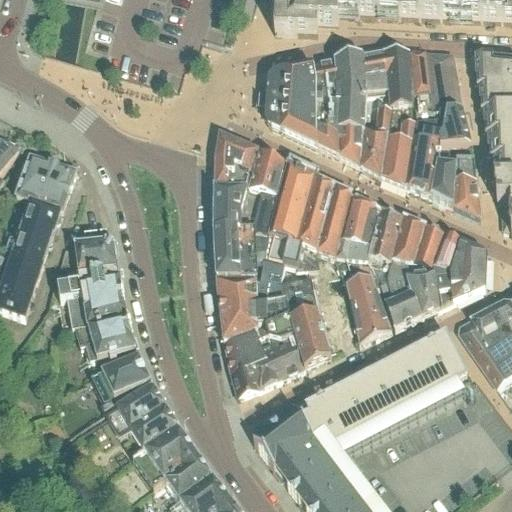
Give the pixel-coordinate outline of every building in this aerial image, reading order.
[(511,0),(276,0),(275,41),(317,43),(318,35),(338,36),(339,23),(347,23),(511,30),(511,0)] [(383,61),(364,64),(363,102),(367,102),(385,100),(383,61)] [(410,61),(383,61),(385,100),(388,100),(390,118),(391,126),(390,133),(403,133),(413,134),(413,130),(412,116),(412,105),(412,104),(410,72),(410,61)] [(412,104),(414,104),(429,103),(428,88),(425,61),(410,61),(410,72),(412,104)] [(453,63),(440,62),(425,61),(428,88),(429,103),(429,104),(430,104),(432,123),(462,118),(453,63)] [(364,64),(335,70),(336,77),(335,100),(333,101),(339,167),(361,178),(366,138),(365,138),(367,102),(363,102),(364,64)] [(484,120),(484,124),(509,123),(506,69),(475,67),(477,97),(480,97),(481,121),(484,120)] [(257,114),(267,115),(266,129),(269,135),(282,140),(317,157),(338,167),(339,167),(333,101),(335,100),(336,77),(335,70),(313,75),(290,80),(289,79),(277,81),(270,89),(268,103),(259,102),(258,102),(258,101),(257,102),(256,114),(256,115),(257,114)] [(465,128),(462,118),(432,123),(430,104),(429,104),(429,103),(414,104),(412,104),(412,105),(412,116),(413,130),(413,134),(407,198),(430,208),(434,174),(436,157),(440,134),(465,128)] [(361,178),(381,187),(389,146),(388,146),(390,133),(391,126),(390,118),(378,117),(375,139),(366,138),(361,178)] [(495,192),(495,193),(511,192),(511,122),(509,123),(484,124),(485,144),(488,144),(489,168),(492,168),(493,192),(495,192)] [(471,155),(465,128),(440,134),(436,157),(441,158),(471,155)] [(381,187),(407,198),(413,134),(403,133),(400,149),(389,146),(381,187)] [(236,176),(251,182),(258,160),(220,144),(216,167),(215,199),(245,200),(246,198),(234,197),(234,184),(232,184),(232,183),(235,183),(236,176)] [(0,150),(0,191),(4,187),(0,184),(0,182),(18,161),(0,150)] [(252,243),(266,246),(286,173),(260,161),(249,200),(250,201),(245,225),(256,228),(252,243)] [(30,166),(24,186),(36,192),(40,184),(45,186),(45,188),(70,198),(76,180),(30,166)] [(453,219),(453,218),(457,168),(451,168),(451,176),(434,174),(430,208),(453,219)] [(480,229),(475,169),(457,168),(453,218),(480,230),(480,229)] [(267,244),(266,247),(267,259),(266,259),(260,289),(256,291),(258,315),(284,310),(281,296),(281,293),(284,282),(297,280),(302,259),(297,258),(316,188),(287,174),(268,245),(267,244)] [(24,186),(17,206),(17,207),(29,211),(61,221),(63,221),(70,198),(45,188),(45,186),(40,184),(36,192),(24,186)] [(315,260),(316,261),(333,196),(316,188),(297,258),(302,259),(297,280),(319,277),(315,260)] [(511,244),(511,192),(495,193),(495,204),(497,204),(497,211),(502,211),(503,239),(511,239),(511,244)] [(334,196),(317,260),(336,269),(336,268),(352,204),(334,196)] [(215,233),(215,240),(240,240),(249,241),(249,243),(251,243),(251,239),(241,239),(241,221),(247,198),(246,198),(245,200),(215,199),(215,233)] [(337,267),(346,269),(346,268),(367,211),(352,204),(336,268),(336,269),(337,267)] [(51,249),(61,221),(29,211),(22,233),(23,234),(21,239),(51,249)] [(346,269),(353,290),(353,291),(347,292),(342,281),(341,281),(346,294),(376,284),(372,273),(371,270),(371,262),(382,218),(367,211),(346,268),(346,269)] [(372,273),(376,284),(385,313),(386,314),(394,311),(390,297),(388,291),(387,291),(390,281),(404,228),(404,227),(382,218),(371,262),(371,270),(372,273)] [(426,237),(404,228),(390,281),(387,291),(388,291),(406,283),(407,286),(409,286),(426,237)] [(0,262),(42,277),(51,249),(21,239),(20,242),(0,232),(0,262)] [(426,236),(426,237),(409,286),(434,283),(436,279),(447,246),(426,236)] [(85,243),(87,256),(66,259),(56,295),(97,286),(97,283),(118,279),(116,270),(117,270),(115,256),(111,253),(109,253),(107,240),(85,243)] [(253,287),(253,291),(256,291),(260,289),(266,259),(252,259),(251,243),(249,243),(249,241),(240,240),(215,240),(217,288),(253,287)] [(463,252),(447,246),(436,279),(434,283),(433,284),(434,290),(453,285),(462,253),(463,252)] [(483,263),(482,262),(462,253),(453,285),(434,290),(438,318),(484,298),(485,268),(485,267),(485,266),(484,265),(483,263)] [(0,294),(2,295),(27,304),(28,299),(34,301),(42,277),(0,262),(0,294)] [(68,311),(73,343),(76,342),(86,339),(128,327),(118,279),(97,283),(97,286),(56,295),(55,296),(58,296),(60,312),(68,311)] [(394,339),(421,327),(412,302),(407,286),(406,283),(388,291),(390,297),(394,311),(386,314),(394,339)] [(438,319),(438,318),(434,290),(433,284),(434,283),(409,286),(407,286),(412,302),(421,327),(422,326),(422,327),(438,319)] [(392,340),(385,317),(386,317),(385,313),(376,284),(346,294),(346,296),(347,302),(361,354),(392,340)] [(304,378),(332,366),(315,310),(309,287),(281,293),(281,296),(284,310),(286,315),(286,317),(288,324),(304,378)] [(218,291),(221,319),(258,315),(256,291),(253,291),(218,291)] [(0,319),(25,328),(34,301),(28,299),(27,304),(2,295),(0,294),(0,319)] [(221,319),(224,352),(251,340),(264,335),(288,324),(286,317),(286,315),(284,310),(258,315),(221,319)] [(497,396),(511,386),(511,314),(511,313),(505,313),(461,336),(458,341),(497,396)] [(304,378),(288,324),(264,335),(270,354),(280,389),(304,378)] [(134,348),(128,327),(86,339),(76,342),(80,361),(86,359),(90,373),(136,360),(133,348),(134,348)] [(224,352),(231,382),(250,373),(262,367),(260,359),(270,354),(264,335),(251,340),(224,352)] [(446,345),(426,355),(455,410),(474,400),(468,388),(469,388),(446,345)] [(238,407),(258,398),(280,389),(270,354),(260,359),(262,367),(250,373),(231,382),(238,407)] [(426,355),(407,365),(436,420),(455,410),(426,355)] [(0,361),(0,383),(12,366),(2,359),(0,361)] [(407,365),(388,375),(416,430),(436,420),(407,365)] [(101,415),(107,426),(127,413),(122,406),(150,392),(138,366),(103,383),(95,387),(107,411),(101,415)] [(388,375),(369,385),(397,440),(416,430),(388,375)] [(369,385),(350,395),(378,450),(397,440),(369,385)] [(350,395),(331,405),(359,460),(378,450),(350,395)] [(131,442),(143,460),(177,438),(164,417),(152,397),(127,413),(107,426),(105,427),(117,447),(119,450),(131,442)] [(331,405),(311,415),(340,469),(344,467),(359,460),(331,405)] [(294,422),(292,424),(321,479),(340,469),(311,415),(305,418),(306,419),(295,424),(294,422)] [(292,424),(274,437),(302,489),(321,479),(292,424)] [(254,453),(287,497),(302,489),(274,437),(254,453)] [(164,491),(197,468),(177,438),(143,460),(144,462),(133,470),(153,498),(164,491)] [(347,511),(367,497),(344,467),(340,469),(321,479),(302,489),(287,497),(298,511),(347,511)] [(180,511),(179,511),(211,488),(197,468),(164,491),(180,511)] [(265,472),(250,480),(265,511),(275,511),(283,508),(265,472)] [(229,511),(211,488),(179,511),(229,511)] [(347,511),(378,511),(367,497),(347,511)]
